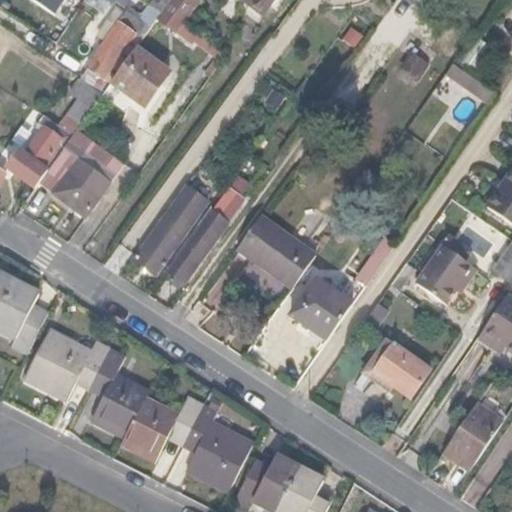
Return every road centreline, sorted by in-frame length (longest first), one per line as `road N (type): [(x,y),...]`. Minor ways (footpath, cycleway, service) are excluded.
road 1 (residential): [(0,224),(440,511)]
road 2 (residential): [(0,438),(147,511)]
